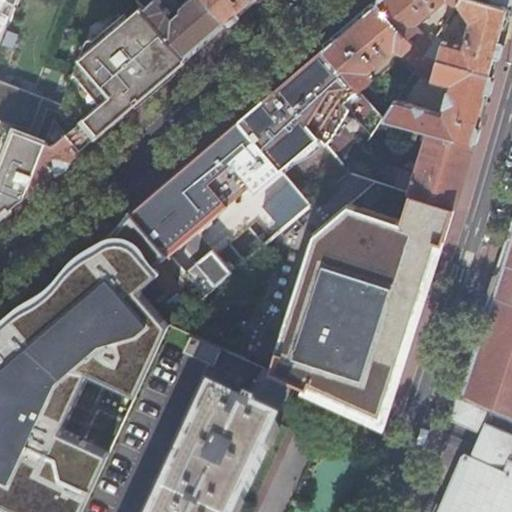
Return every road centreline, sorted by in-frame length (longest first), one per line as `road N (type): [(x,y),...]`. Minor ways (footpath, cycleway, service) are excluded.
road 1 (secondary): [(0,273),(325,0)]
road 2 (tertiary): [(511,110),(386,511)]
